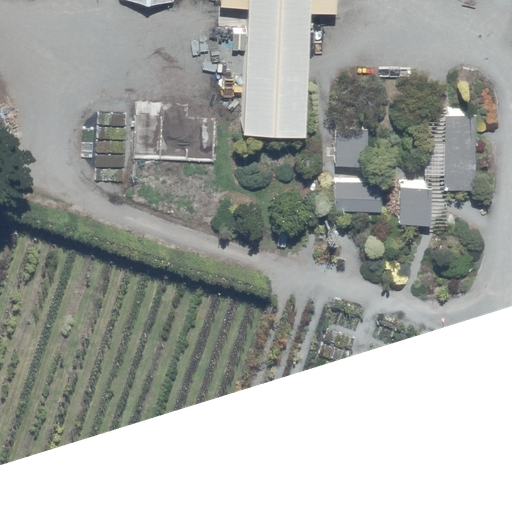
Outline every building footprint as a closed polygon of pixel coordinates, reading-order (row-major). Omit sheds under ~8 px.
[(246,0),(249,0),(240,117),(304,121),(313,1),(335,3),(334,0),(246,0)] [(191,102),(137,101),(136,155),(189,156),(191,102)] [(476,107),(441,107),(441,178),(475,179),(476,107)] [(336,157),(367,157),(368,119),(337,119),(336,157)] [(336,202),(381,203),(381,176),(337,176),(336,202)] [(400,180),(400,218),(433,217),(433,180),(400,180)]
